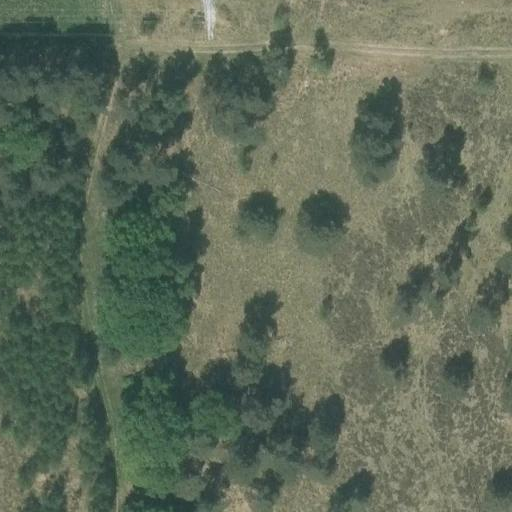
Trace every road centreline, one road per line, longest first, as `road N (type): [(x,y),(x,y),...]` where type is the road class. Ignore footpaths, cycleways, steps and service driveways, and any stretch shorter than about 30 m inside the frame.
road 1 (track): [(128,48),(108,80),(77,221),(112,433),(114,511)]
road 2 (track): [(511,48),(128,48)]
